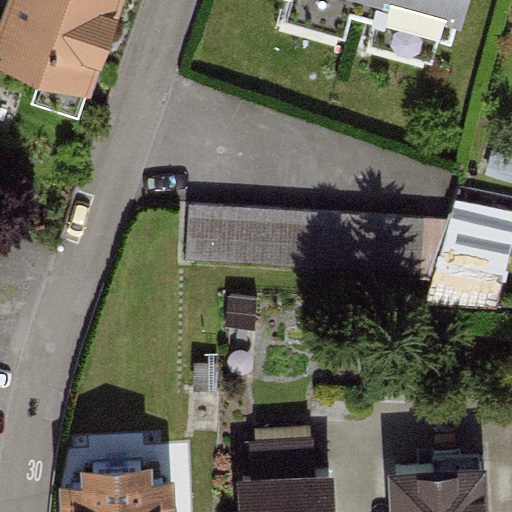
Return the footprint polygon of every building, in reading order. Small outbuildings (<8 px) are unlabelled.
[(112,0),(6,0),(0,16),(0,59),(79,89),(112,0)] [(454,0),(325,0),(443,37),(454,0)] [(438,294),(504,308),(511,269),(511,197),(462,187),(438,294)] [(427,217),(201,207),(198,264),(425,274),(427,217)] [(260,472),(245,472),(246,511),(330,511),(329,468),(297,469),(296,446),(259,447),(260,472)] [(95,481),(74,482),(75,511),(166,511),(164,478),(142,479),(141,461),(94,463),(95,481)] [(485,511),(483,462),(397,467),(398,511),(485,511)]
